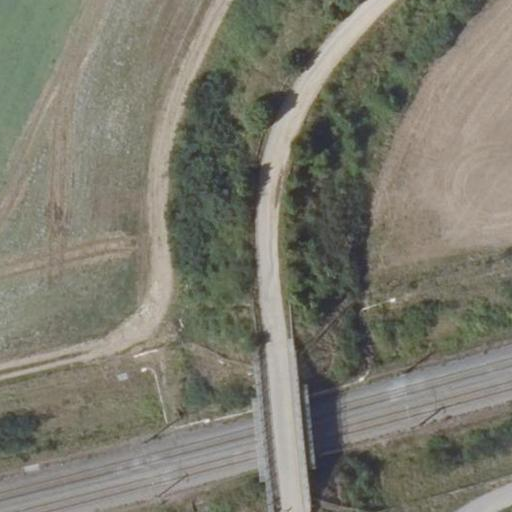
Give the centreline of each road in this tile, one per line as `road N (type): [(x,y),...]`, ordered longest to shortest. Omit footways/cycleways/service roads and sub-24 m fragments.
road 1 (track): [(379,0),(300,86),(275,138),(266,230),(291,511)]
road 2 (track): [(0,368),(110,341),(144,319),(160,285),(172,126),(230,0)]
